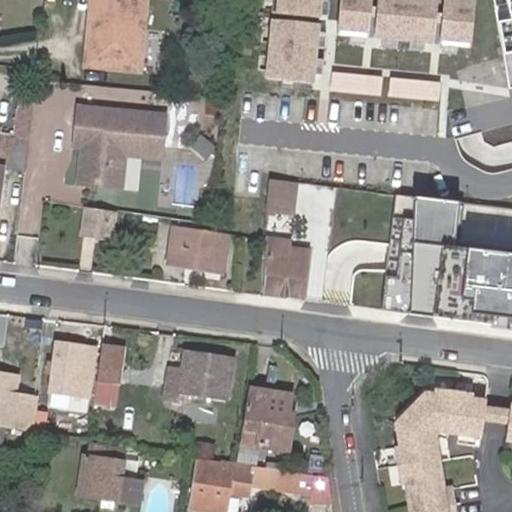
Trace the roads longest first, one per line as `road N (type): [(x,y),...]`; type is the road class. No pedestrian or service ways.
road 1 (residential): [(0,287),(336,331)]
road 2 (residential): [(336,331),(331,388),(348,511)]
road 3 (residential): [(336,331),(511,355)]
